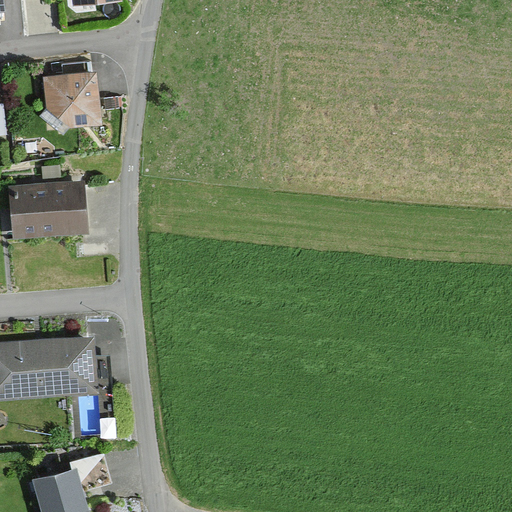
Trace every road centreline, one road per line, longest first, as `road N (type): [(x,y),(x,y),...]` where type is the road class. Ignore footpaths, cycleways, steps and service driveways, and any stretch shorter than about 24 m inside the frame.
road 1 (residential): [(133,296),(127,181),(150,40)]
road 2 (residential): [(155,511),(133,296)]
road 3 (residential): [(150,40),(0,53)]
road 4 (residential): [(133,296),(0,305)]
